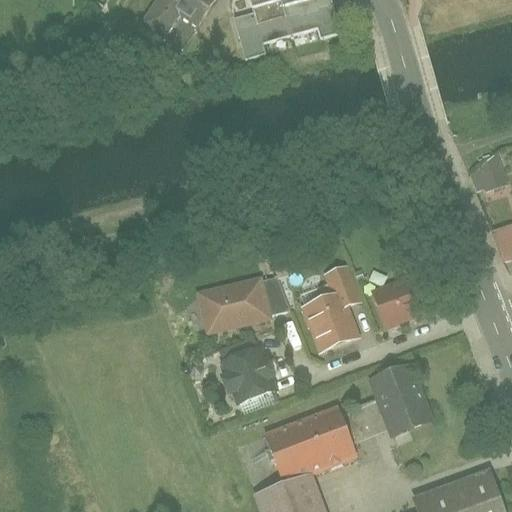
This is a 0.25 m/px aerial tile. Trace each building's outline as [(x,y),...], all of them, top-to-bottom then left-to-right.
[(217,0),(155,0),(139,24),(165,41),(180,19),(197,31),(217,0)] [(233,23),(246,65),(267,58),(265,49),(315,34),(318,44),(345,36),(333,0),(248,0),(254,16),(233,23)] [(477,194),(507,184),(498,159),(468,169),(477,194)] [(511,227),(496,232),(506,267),(511,265),(511,227)] [(330,299),(300,311),(318,359),(361,343),(349,311),(362,306),(348,269),(322,279),(330,299)] [(424,275),(370,295),(385,334),(439,313),(424,275)] [(195,295),(206,340),(272,324),(261,279),(195,295)] [(276,391),(260,351),(220,366),(235,406),(276,391)] [(388,434),(390,441),(434,425),(413,366),(370,381),(379,405),(340,419),(350,448),(388,434)] [(253,499),(258,511),(326,511),(314,478),(356,462),(350,448),(340,419),(336,410),(264,437),(283,488),(253,499)] [(504,511),(489,473),(413,503),(416,511),(504,511)]
